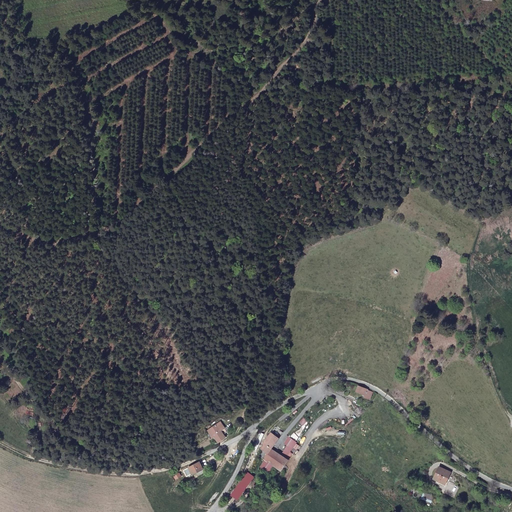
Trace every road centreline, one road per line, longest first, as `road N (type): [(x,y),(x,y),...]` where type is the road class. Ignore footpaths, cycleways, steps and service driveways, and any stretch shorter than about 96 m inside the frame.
road 1 (track): [(450,0),(498,80),(478,194),(481,230),(468,271),(478,342),(511,417)]
road 2 (track): [(0,225),(46,241),(103,229),(125,215),(266,84),(307,33),(318,0)]
road 3 (residential): [(209,511),(270,412),(343,379),(389,398),(460,463),(511,488)]
road 4 (track): [(129,466),(51,425),(0,356)]
road 5 (track): [(129,466),(173,466),(270,412)]
road 6 (track): [(0,439),(57,464),(123,473),(129,466)]
